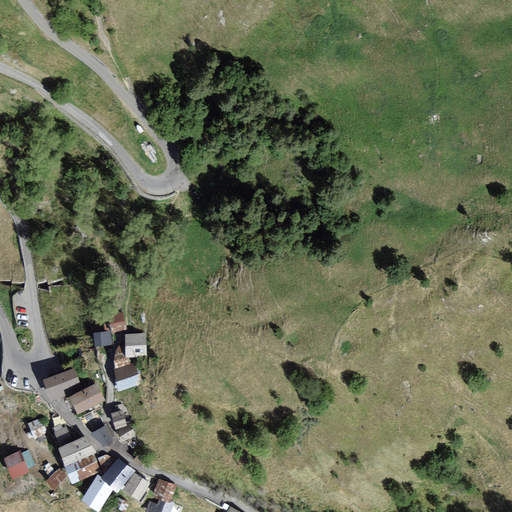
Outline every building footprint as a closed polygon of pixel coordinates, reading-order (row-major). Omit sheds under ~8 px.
[(123,315),(109,317),(111,331),(126,329),(123,315)] [(110,331),(96,333),(97,346),(111,345),(110,331)] [(146,334),(126,335),(127,341),(127,356),(129,356),(147,355),(146,334)] [(116,351),(114,368),(131,363),(129,356),(127,356),(127,341),(123,341),(116,351)] [(131,363),(114,368),(120,389),(142,383),(136,362),(131,363)] [(74,368),(46,379),(53,399),(82,388),(74,368)] [(94,385),(72,395),(79,411),(102,401),(94,385)] [(125,411),(113,414),(117,430),(127,442),(136,435),(129,427),(125,411)] [(42,419),(29,424),(34,439),(44,435),(43,432),(47,431),(42,419)] [(68,427),(56,432),(59,439),(71,434),(68,427)] [(105,427),(91,433),(106,446),(113,442),(105,427)] [(84,438),(59,447),(66,465),(94,454),(97,452),(84,438)] [(18,452),(5,458),(13,478),(27,472),(18,452)] [(140,453),(135,459),(142,464),(146,458),(140,453)] [(94,454),(66,465),(73,482),(101,471),(94,454)] [(105,474),(116,461),(107,455),(98,458),(105,474)] [(105,474),(102,477),(119,491),(134,473),(117,459),(116,461),(105,474)] [(59,470),(48,480),(55,488),(66,478),(59,470)] [(150,483),(135,473),(125,488),(140,498),(150,483)] [(98,476),(82,499),(98,511),(114,488),(98,476)] [(176,487),(158,480),(152,494),(171,501),(176,487)] [(129,503),(116,497),(112,506),(126,511),(129,503)] [(171,511),(174,505),(156,499),(151,511),(171,511)]
